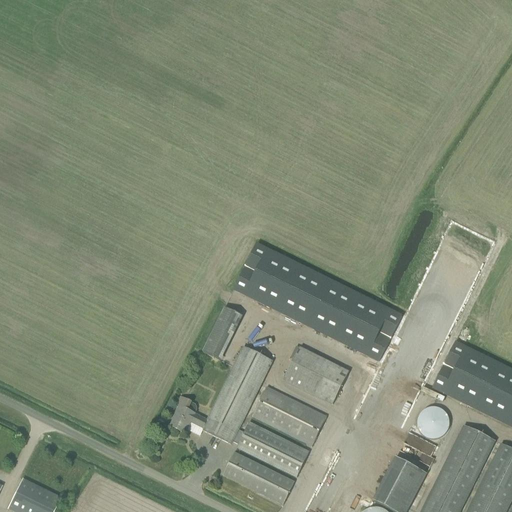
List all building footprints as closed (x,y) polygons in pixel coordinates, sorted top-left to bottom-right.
[(471,290),(492,241),(461,228),(458,236),(457,236),(455,241),(455,242),(451,252),(452,252),(449,260),(434,254),(427,271),(471,290)] [(234,291),(379,363),(402,317),(257,245),(234,291)] [(214,360),(236,316),(225,310),(203,354),(214,360)] [(238,354),(245,339),(240,336),(233,352),(238,354)] [(511,371),(455,343),(433,389),(511,428),(511,371)] [(284,381),(333,406),(350,373),(350,372),(301,348),(300,349),(296,357),(284,381)] [(172,429),(184,435),(190,424),(203,431),(232,446),(233,443),(238,446),(238,447),(236,450),(297,479),(301,470),(309,454),(249,424),(248,427),(244,434),(239,431),(273,363),(269,361),(244,349),(227,384),(208,422),(195,416),(195,415),(197,411),(196,408),(195,406),(192,404),(181,399),(177,408),(180,409),(176,417),(177,417),(176,420),(172,429)] [(312,448),(327,418),(267,389),(261,401),(253,418),(312,448)] [(452,426),(452,422),(451,419),(449,415),(447,413),(445,412),(442,410),(439,409),(436,409),(432,409),(429,410),(426,412),(424,413),(422,415),(420,419),(419,422),(419,425),(419,429),(420,432),(422,435),(424,438),(426,440),(429,441),(431,442),(435,443),(438,442),(441,442),(444,440),(447,438),(449,435),(451,433),(452,430),(452,426)] [(507,511),(511,502),(511,451),(501,445),(467,511),(461,511),(496,443),(465,428),(422,511),(507,511)] [(223,477),(283,507),(294,485),(234,455),(223,477)] [(391,511),(407,511),(427,476),(396,460),(374,503),(391,511)] [(343,477),(326,511),(358,511),(365,497),(358,494),(361,486),(343,477)] [(21,481),(7,510),(10,511),(54,511),(60,500),(21,481)]
